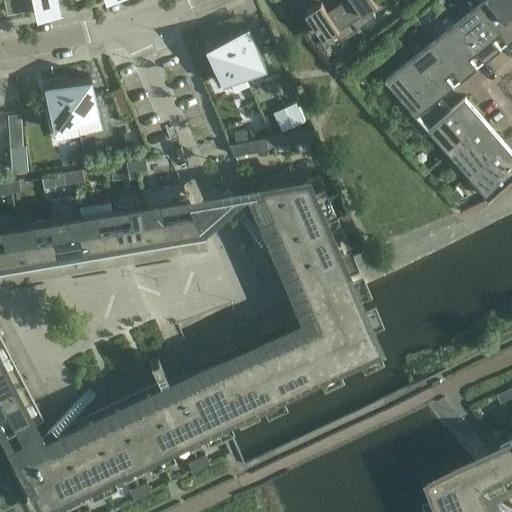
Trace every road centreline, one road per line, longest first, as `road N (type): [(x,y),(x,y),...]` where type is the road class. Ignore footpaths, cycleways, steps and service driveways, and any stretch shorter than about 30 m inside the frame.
road 1 (residential): [(44,335),(253,281),(128,21)]
road 2 (residential): [(0,48),(128,21)]
